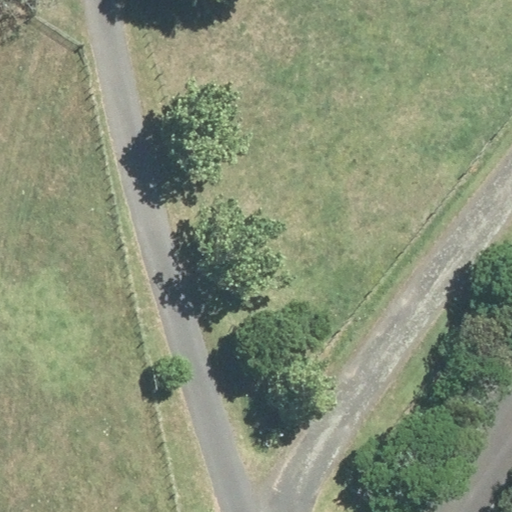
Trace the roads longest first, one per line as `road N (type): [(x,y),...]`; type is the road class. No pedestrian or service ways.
road 1 (unknown): [(258,511),(142,226),(97,0)]
road 2 (residential): [(296,511),(316,447),(511,192)]
road 3 (unknown): [(443,511),(511,408)]
